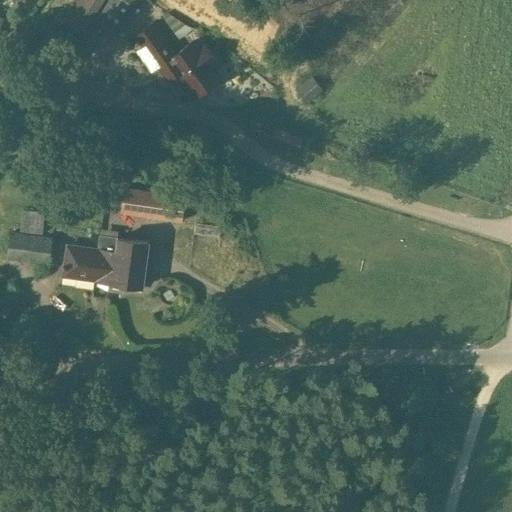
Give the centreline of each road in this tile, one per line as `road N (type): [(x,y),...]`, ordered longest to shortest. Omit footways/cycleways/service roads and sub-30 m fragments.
road 1 (unclassified): [(0,377),(511,358)]
road 2 (track): [(450,511),(499,358)]
